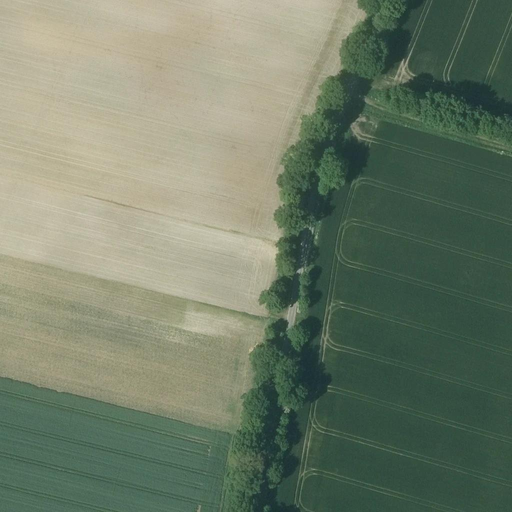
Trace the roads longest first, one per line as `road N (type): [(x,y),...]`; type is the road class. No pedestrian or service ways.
road 1 (unclassified): [(390,0),(349,112),(272,511)]
road 2 (track): [(357,89),(511,138)]
